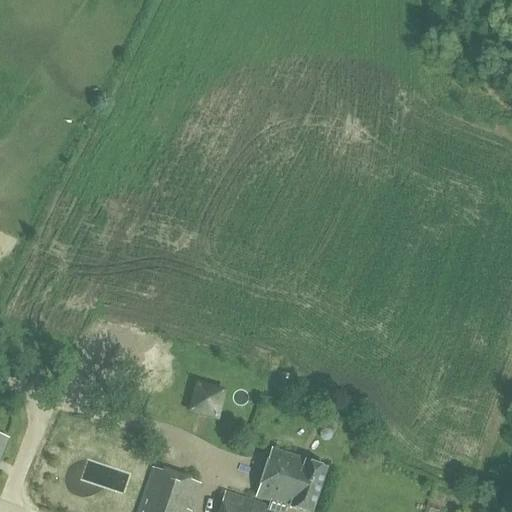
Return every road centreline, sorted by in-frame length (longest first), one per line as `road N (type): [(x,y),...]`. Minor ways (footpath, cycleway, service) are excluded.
road 1 (track): [(0,378),(150,425),(197,451)]
road 2 (track): [(14,511),(6,509),(44,393)]
